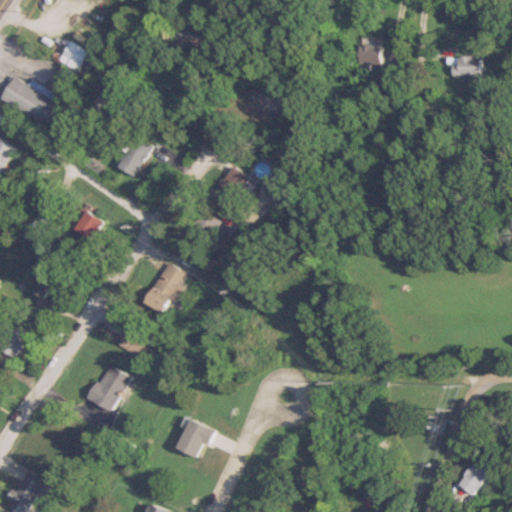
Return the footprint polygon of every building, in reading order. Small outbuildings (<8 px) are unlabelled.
[(164,41),(201,48),(205,29),(167,22),(164,41)] [(372,71),(372,65),(383,65),(383,39),(362,39),(362,71),(372,71)] [(407,73),(407,53),(391,53),(391,73),(407,73)] [(486,56),(464,56),(464,65),(458,65),(458,75),(486,75),(486,56)] [(0,99),(51,129),(61,111),(52,106),(57,97),(36,85),(34,88),(11,74),(0,93),(0,99)] [(137,175),(155,145),(139,135),(121,165),(137,175)] [(0,169),(14,147),(0,138),(0,169)] [(223,185),(239,194),(250,175),(234,165),(223,185)] [(269,182),(281,190),(292,174),(280,166),(269,182)] [(75,225),(92,237),(105,219),(87,207),(75,225)] [(183,241),(200,253),(222,218),(205,207),(183,241)] [(34,224),(51,235),(59,221),(42,210),(34,224)] [(187,270),(168,261),(148,303),(164,310),(169,300),(182,306),(191,287),(181,282),(187,270)] [(0,348),(15,357),(32,327),(17,318),(0,346),(0,348)] [(156,339),(131,324),(118,344),(144,360),(156,339)] [(111,412),(130,376),(109,364),(89,400),(111,412)] [(495,474),(477,460),(461,482),(479,496),(495,474)] [(22,511),(28,511),(46,480),(27,469),(8,504),(22,511)] [(177,511),(150,503),(146,511),(177,511)]
